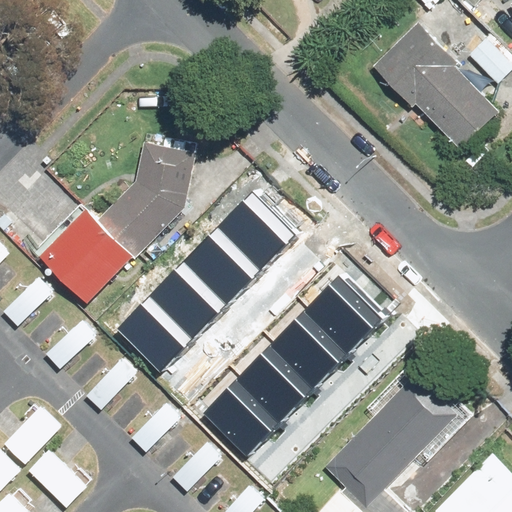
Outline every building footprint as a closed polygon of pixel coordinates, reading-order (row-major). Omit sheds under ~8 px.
[(480,0),(461,0),(471,9),(480,0)] [(511,104),(425,20),(383,62),(473,150),(511,110),(511,104)] [(511,69),(511,53),(491,33),(468,56),(497,85),(511,69)] [(101,301),(197,211),(207,145),(151,137),(145,179),(113,209),(105,201),(53,250),(101,301)] [(255,189),(115,325),(161,372),(301,235),(255,189)] [(0,229),(0,270),(20,250),(0,229)] [(347,268),(206,404),(252,451),(392,314),(347,268)] [(8,307),(23,322),(58,288),(42,273),(8,307)] [(50,349),(65,365),(101,330),(86,315),(50,349)] [(91,389),(107,404),(139,370),(124,355),(91,389)] [(318,511),(426,511),(428,511),(406,489),(476,416),(417,359),(375,404),(383,411),(331,465),(349,481),(318,511)] [(137,433),(151,447),(183,413),(169,400),(137,433)] [(51,401),(14,438),(37,460),(74,424),(51,401)] [(0,432),(0,481),(7,489),(31,464),(0,432)] [(210,441),(178,471),(190,485),(223,455),(210,441)] [(64,444),(39,469),(75,505),(100,480),(64,444)] [(511,511),(511,450),(508,447),(442,508),(445,511),(511,511)] [(225,511),(253,511),(271,493),(255,479),(225,511)] [(48,511),(23,487),(0,510),(2,511),(48,511)]
